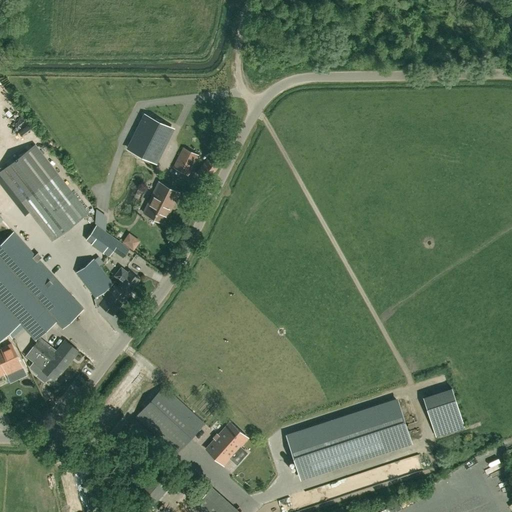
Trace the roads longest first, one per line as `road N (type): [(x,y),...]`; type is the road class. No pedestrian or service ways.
road 1 (unclassified): [(260,104),(166,289),(55,430),(40,437)]
road 2 (unclassified): [(260,104),(296,78),(511,73)]
road 3 (unknown): [(55,430),(194,468),(228,494)]
